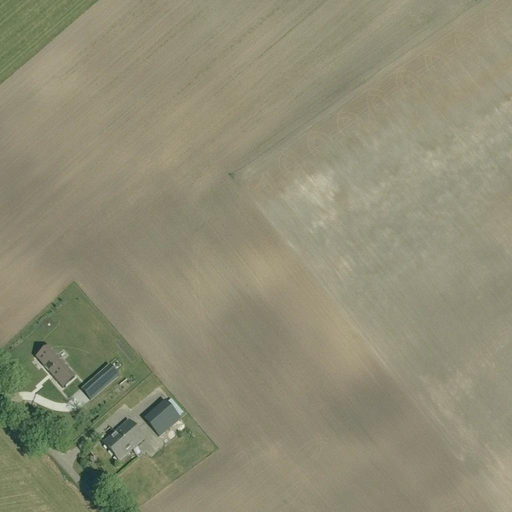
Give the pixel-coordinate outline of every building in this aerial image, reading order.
[(40,355),(36,359),(42,366),(62,389),(74,378),(61,363),(55,356),(48,348),(40,355)] [(114,385),(131,404),(137,399),(141,404),(148,397),(145,394),(151,388),(155,392),(161,386),(157,382),(162,377),(153,367),(154,367),(145,357),(114,385)] [(100,375),(82,391),(90,400),(118,376),(114,372),(109,367),(100,375)] [(181,419),(164,401),(142,420),(160,439),(181,419)] [(118,462),(144,439),(128,422),(103,445),(118,462)]
